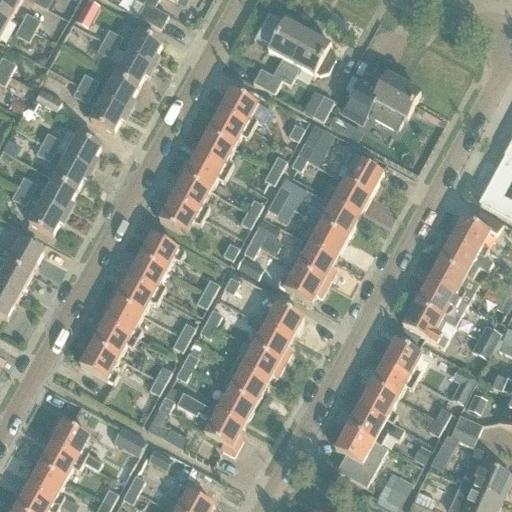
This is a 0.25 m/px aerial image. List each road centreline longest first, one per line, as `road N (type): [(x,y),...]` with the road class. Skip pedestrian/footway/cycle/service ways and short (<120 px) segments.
road 1 (residential): [(264,511),(511,51)]
road 2 (residential): [(0,441),(241,0)]
